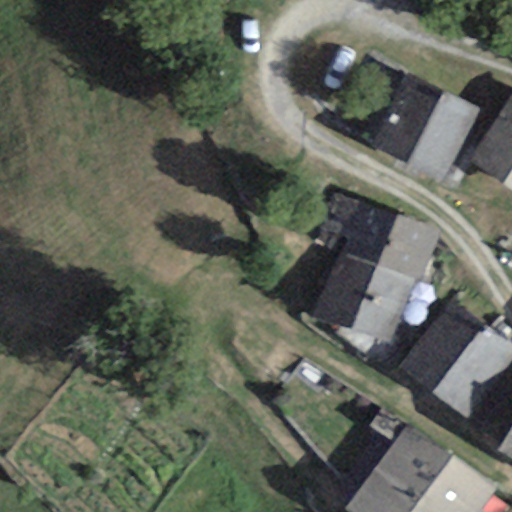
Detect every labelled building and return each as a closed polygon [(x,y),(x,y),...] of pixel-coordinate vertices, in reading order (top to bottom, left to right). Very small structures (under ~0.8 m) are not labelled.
[(471,105),(400,69),(367,134),(438,170),(471,105)] [(511,101),(472,160),(511,186),(511,101)] [(433,229),(330,193),(319,225),(341,233),(314,310),(395,338),(433,229)] [(511,355),(511,347),(450,300),(401,362),(467,413),(511,355)] [(500,484),(405,412),(337,501),(352,511),(487,511),(482,508),(500,484)] [(511,424),(499,443),(511,451),(511,424)]
